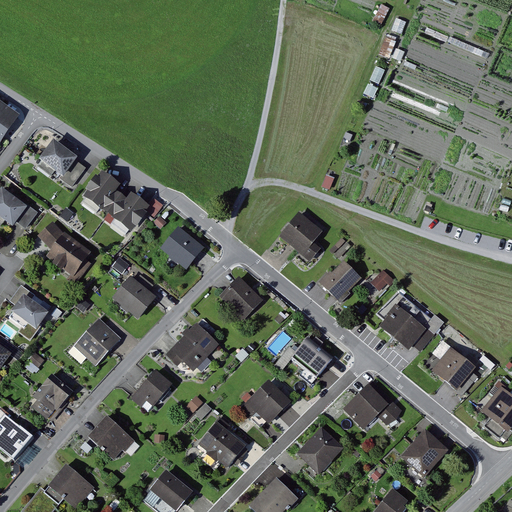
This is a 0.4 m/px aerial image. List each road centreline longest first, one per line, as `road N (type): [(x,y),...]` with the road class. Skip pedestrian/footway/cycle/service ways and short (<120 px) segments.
road 1 (residential): [(240,248),(1,511)]
road 2 (track): [(246,186),(284,182),(511,260)]
road 3 (track): [(284,0),(258,148),(224,235)]
road 4 (unclassified): [(240,248),(183,202),(39,113)]
road 5 (residential): [(220,511),(370,359)]
road 6 (unclassified): [(504,469),(370,359)]
road 7 (unclassified): [(370,359),(240,248)]
